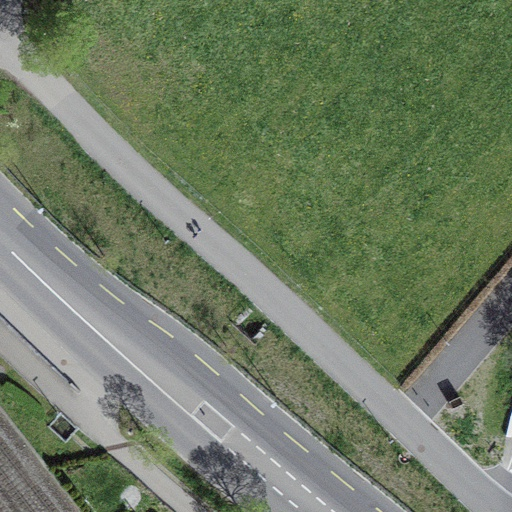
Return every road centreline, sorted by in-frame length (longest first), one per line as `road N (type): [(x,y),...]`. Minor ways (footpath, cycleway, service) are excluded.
road 1 (residential): [(499,511),(106,146),(0,28)]
road 2 (secondary): [(0,226),(134,364),(321,511)]
